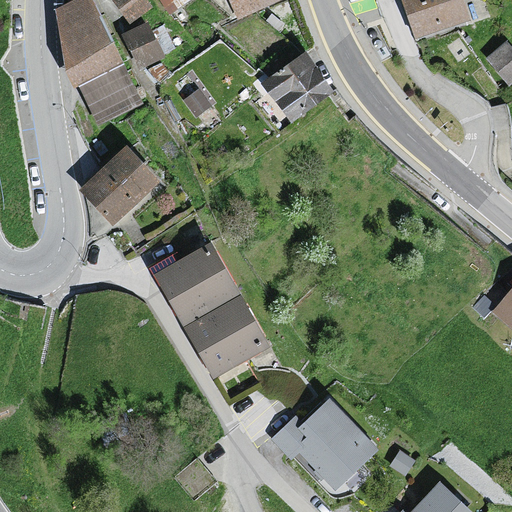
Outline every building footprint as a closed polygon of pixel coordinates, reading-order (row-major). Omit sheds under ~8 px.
[(100,0),(89,0),(61,13),(75,74),(82,90),(87,87),(133,65),(100,0)] [(147,0),(115,0),(114,1),(130,24),(154,9),(147,0)] [(193,0),(159,0),(170,16),(193,0)] [(286,0),(229,0),(238,19),(286,0)] [(470,0),(408,0),(422,39),(478,21),(470,0)] [(151,23),(124,36),(141,70),(168,57),(151,23)] [(511,43),(488,62),(511,90),(511,89),(511,43)] [(307,55),(262,86),(291,128),(335,97),(307,55)] [(133,65),(87,87),(102,127),(149,106),(133,65)] [(137,145),(86,190),(121,229),(172,184),(137,145)] [(222,245),(162,276),(216,380),(276,349),(222,245)] [(511,295),(495,317),(511,330),(511,295)] [(302,417),(275,441),(294,462),(304,453),(338,492),(382,452),(335,400),(308,424),(302,417)] [(481,511),(447,476),(409,511),(481,511)]
